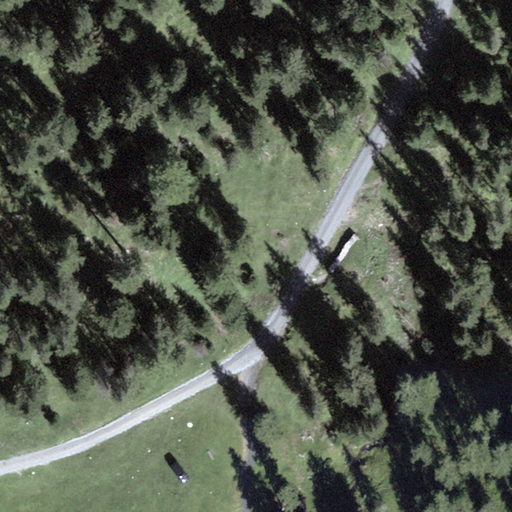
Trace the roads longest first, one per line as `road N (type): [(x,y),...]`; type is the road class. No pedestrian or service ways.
road 1 (track): [(444,0),(303,283),(263,344)]
road 2 (track): [(263,344),(110,435),(0,463)]
road 3 (track): [(263,344),(246,388),(247,511)]
